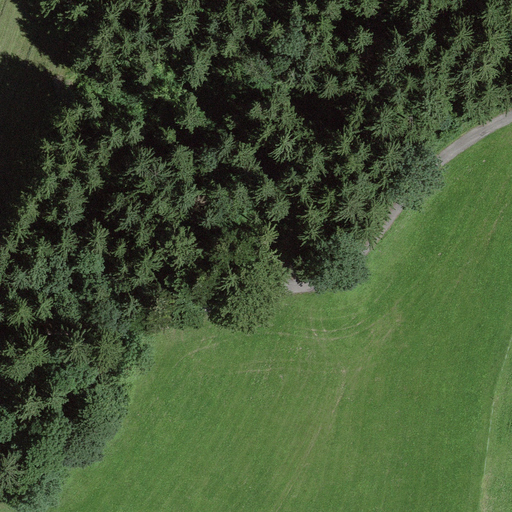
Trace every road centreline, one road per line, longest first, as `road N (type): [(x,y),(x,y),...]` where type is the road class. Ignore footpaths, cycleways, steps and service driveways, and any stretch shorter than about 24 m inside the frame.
road 1 (track): [(511,110),(446,149),(367,247),(314,282),(144,325),(0,334)]
road 2 (track): [(379,0),(355,91),(293,236),(286,289)]
